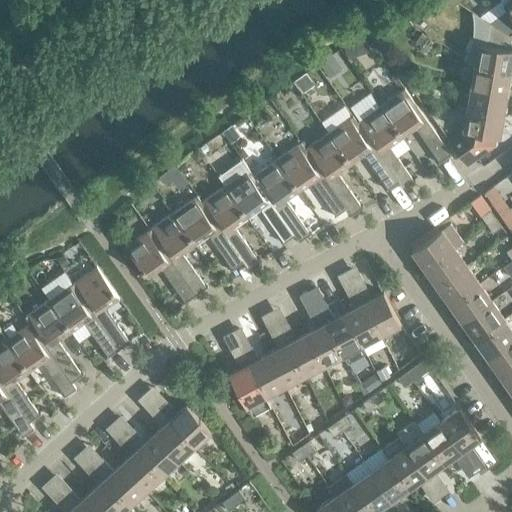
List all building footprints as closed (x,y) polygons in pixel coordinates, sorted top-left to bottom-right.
[(421,0),(404,12),(412,23),(421,16),(422,18),(433,10),(431,9),(437,5),(433,0),(421,0)] [(457,2),(455,0),(443,0),(449,8),(457,2)] [(511,0),(508,0),(503,4),(507,10),(489,23),(511,37),(511,36),(511,0)] [(464,59),(474,65),(509,72),(511,57),(511,48),(509,48),(511,37),(489,23),(477,15),(472,39),(470,48),(466,56),(464,59)] [(415,41),(420,45),(426,37),(421,33),(415,41)] [(343,47),(347,58),(359,54),(355,43),(343,47)] [(331,56),(320,64),(328,74),(338,67),(331,56)] [(509,72),(474,65),(470,87),(506,93),(509,72)] [(411,69),(402,75),(408,83),(417,77),(411,69)] [(305,74),(295,81),(303,93),(313,86),(305,74)] [(423,86),(417,77),(408,83),(414,92),(423,86)] [(506,93),(470,87),(467,108),(502,114),(506,93)] [(450,154),(404,88),(380,105),(403,138),(416,128),(439,162),(450,154)] [(380,105),(357,122),(356,122),(398,181),(402,188),(413,180),(390,147),(403,138),(380,105)] [(502,114),(467,108),(463,130),(448,141),(465,165),(494,145),(495,137),(498,137),(502,114)] [(352,115),(328,132),(351,164),(364,155),(387,189),(398,181),(356,122),(357,122),(352,115)] [(231,126),(223,131),(231,142),(239,137),(231,126)] [(328,132),(305,148),(304,149),(346,208),(351,215),(361,207),(338,174),(351,164),(328,132)] [(300,142),(276,159),(299,191),(312,182),(336,215),(346,208),(304,149),(305,148),(300,142)] [(193,158),(199,159),(203,156),(198,149),(190,154),(193,158)] [(217,176),(224,185),(247,218),(260,209),(284,242),(294,235),(252,175),(253,175),(242,159),(217,176)] [(299,191),(276,159),(253,175),(252,175),(294,235),(299,241),(309,234),(286,200),(299,191)] [(170,175),(177,176),(181,174),(174,165),(167,171),(170,175)] [(224,185),(201,202),(242,261),(242,262),(247,268),(258,260),(234,227),(247,218),(224,185)] [(197,195),(172,212),(195,245),(208,235),(232,269),(242,262),(242,261),(201,202),(197,195)] [(495,218),(489,210),(480,216),(486,224),(495,218)] [(195,245),(172,212),(149,229),(195,295),(206,287),(182,254),(195,245)] [(501,226),(495,218),(486,224),(492,233),(501,226)] [(463,241),(449,223),(440,229),(411,250),(424,268),(454,247),(463,241)] [(195,295),(149,229),(125,246),(148,278),(161,269),(185,302),(195,295)] [(466,265),(454,247),(424,268),(437,286),(466,265)] [(63,254),(57,259),(62,267),(69,262),(63,254)] [(479,283),(466,265),(437,286),(449,304),(479,283)] [(119,298),(96,266),(72,283),(118,349),(129,341),(105,308),(119,298)] [(118,349),(72,283),(48,300),(71,332),(84,323),(108,356),(118,349)] [(364,283),(355,288),(380,334),(400,324),(383,292),(372,298),(364,283)] [(491,301),(479,283),(449,304),(462,321),(491,301)] [(380,334),(355,288),(346,293),(354,307),(344,313),(361,344),(380,334)] [(71,332),(48,300),(24,317),(29,323),(71,382),(82,375),(58,341),(71,332)] [(504,319),(491,301),(462,321),(474,339),(504,319)] [(317,308),(342,355),(346,363),(365,353),(361,344),(344,313),(334,318),(326,303),(317,308)] [(342,355),(317,308),(308,313),(315,328),(305,333),(322,365),(342,355)] [(511,339),(511,330),(504,319),(474,339),(487,357),(511,339)] [(29,323),(6,339),(29,372),(42,363),(65,396),(76,389),(71,382),(29,323)] [(288,323),(279,328),(284,338),(293,333),(288,323)] [(284,338),(279,328),(269,333),(277,348),(267,353),(284,385),(303,375),(286,343),(284,338)] [(322,365),(305,333),(286,343),(303,375),(322,365)] [(29,372),(6,339),(0,343),(0,381),(29,422),(39,414),(16,381),(29,372)] [(511,365),(511,339),(487,357),(499,375),(511,365)] [(240,349),(245,358),(248,363),(265,395),(284,385),(267,353),(257,358),(249,344),(240,349)] [(245,358),(240,349),(231,353),(236,363),(245,358)] [(424,359),(406,372),(412,381),(430,368),(424,359)] [(271,406),(265,395),(248,363),(228,374),(245,406),(246,405),(252,416),(271,406)] [(511,392),(511,365),(499,375),(511,392)] [(377,373),(382,382),(389,378),(384,369),(377,373)] [(412,381),(406,372),(397,378),(404,386),(412,381)] [(363,384),(362,385),(369,393),(380,385),(374,376),(363,384)] [(0,381),(0,403),(23,436),(33,428),(29,422),(0,381)] [(379,391),(370,397),(377,405),(385,400),(379,391)] [(377,405),(370,397),(362,402),(368,411),(377,405)] [(165,415),(169,419),(193,446),(210,430),(186,404),(177,412),(166,400),(158,407),(165,415)] [(165,415),(158,407),(150,414),(158,422),(165,415)] [(480,437),(459,408),(440,421),(461,450),(480,437)] [(344,416),(335,421),(341,430),(350,424),(344,416)] [(193,446),(169,419),(153,434),(177,460),(193,446)] [(413,420),(396,433),(398,436),(380,448),(387,458),(408,488),(443,463),(423,433),(413,420)] [(341,430),(335,421),(327,427),(333,436),(341,430)] [(461,450),(440,421),(423,433),(443,463),(461,450)] [(134,429),(126,436),(133,444),(141,437),(134,429)] [(177,460),(153,434),(137,448),(161,475),(177,460)] [(133,444),(126,436),(118,443),(126,451),(133,444)] [(308,440),(300,446),(306,455),(314,449),(308,440)] [(306,455),(300,446),(291,452),(298,461),(306,455)] [(161,475),(137,448),(121,463),(145,489),(161,475)] [(102,458),(94,465),(129,504),(145,489),(121,463),(113,470),(102,458)] [(408,488),(387,458),(370,471),(391,500),(408,488)] [(120,511),(129,504),(94,465),(86,472),(98,484),(89,492),(107,511),(120,511)] [(373,511),(391,500),(370,471),(352,483),(372,511),(373,511)] [(328,486),(334,495),(346,511),(372,511),(352,483),(345,473),(328,486)] [(70,487),(62,494),(69,502),(77,495),(70,487)] [(238,490),(230,496),(236,504),(245,499),(238,490)] [(107,511),(89,492),(73,506),(78,511),(107,511)] [(78,511),(73,506),(69,502),(62,494),(54,501),(64,511),(78,511)] [(346,511),(334,495),(316,509),(318,511),(346,511)] [(236,504),(230,496),(222,502),(228,510),(236,504)]
